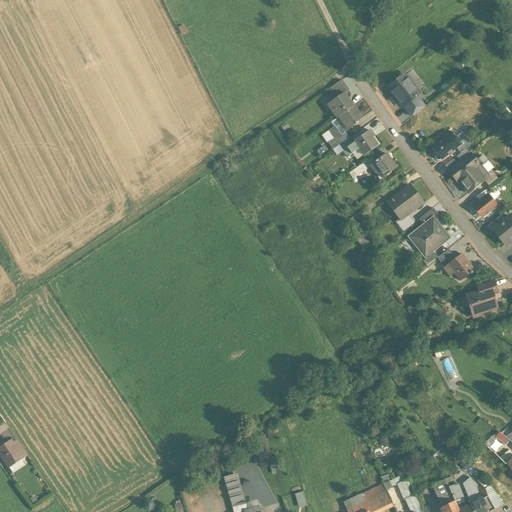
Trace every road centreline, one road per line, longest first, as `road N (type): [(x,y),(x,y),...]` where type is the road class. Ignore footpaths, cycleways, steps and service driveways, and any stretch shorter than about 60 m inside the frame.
road 1 (track): [(0,310),(351,65)]
road 2 (residential): [(511,275),(483,250),(351,65)]
